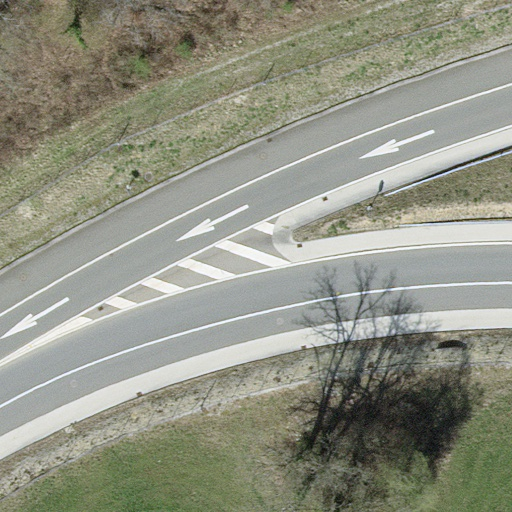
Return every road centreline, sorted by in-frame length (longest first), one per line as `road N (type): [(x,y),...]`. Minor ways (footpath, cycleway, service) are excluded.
road 1 (motorway): [(511,104),(384,145),(151,246),(0,357)]
road 2 (motorway): [(0,366),(174,310),(325,278),(511,260)]
